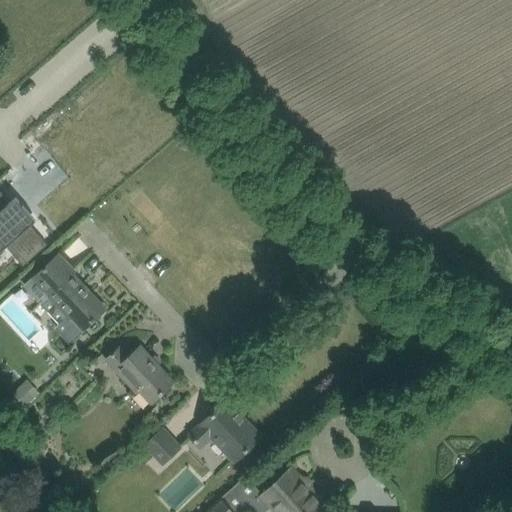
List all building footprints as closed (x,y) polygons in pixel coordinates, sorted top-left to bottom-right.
[(0,189),(0,251),(7,246),(24,265),(48,244),(31,224),(37,219),(17,196),(11,201),(0,189)] [(67,316),(56,327),(70,342),(106,308),(73,273),(76,270),(60,253),(24,285),(42,303),(49,297),(67,316)] [(153,401),(160,395),(174,381),(141,345),(129,356),(120,346),(107,358),(138,391),(141,388),(153,401)] [(227,399),(203,421),(204,422),(190,436),(201,447),(215,434),(238,458),(261,436),(227,399)] [(166,427),(149,443),(165,460),(182,444),(166,427)] [(330,511),(331,511),(291,468),(260,497),(274,511),(330,511)] [(236,511),(223,497),(205,511),(236,511)]
